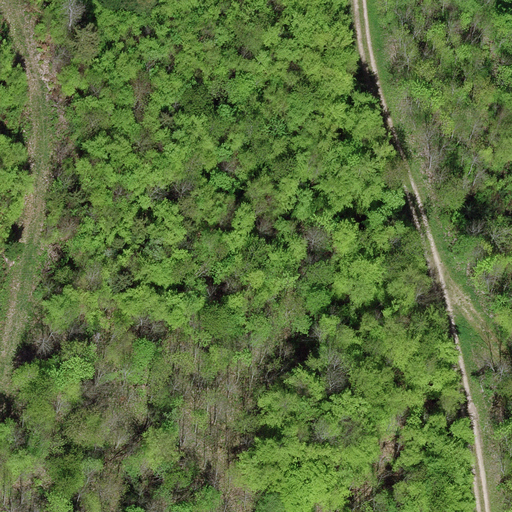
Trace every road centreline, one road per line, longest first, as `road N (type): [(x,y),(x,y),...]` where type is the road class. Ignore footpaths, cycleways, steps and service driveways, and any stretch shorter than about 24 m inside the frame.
road 1 (track): [(362,0),(374,84),(458,362),(486,511)]
road 2 (track): [(0,370),(41,177),(41,110),(11,0)]
road 3 (track): [(511,369),(432,278)]
